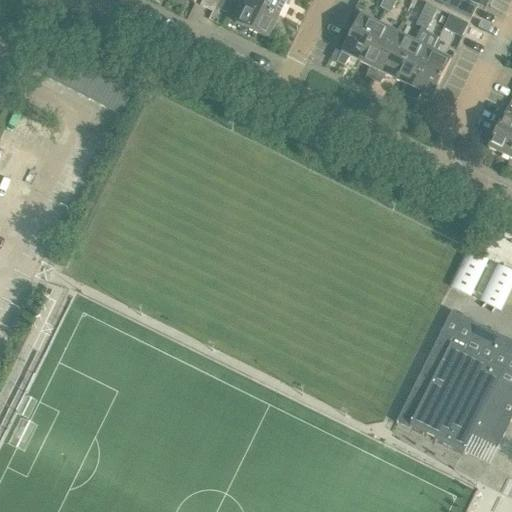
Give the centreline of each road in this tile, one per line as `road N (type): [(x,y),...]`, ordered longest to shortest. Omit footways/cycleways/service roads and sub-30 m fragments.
road 1 (residential): [(280,89),(102,0)]
road 2 (residential): [(435,165),(280,89)]
road 3 (residential): [(435,165),(511,20)]
